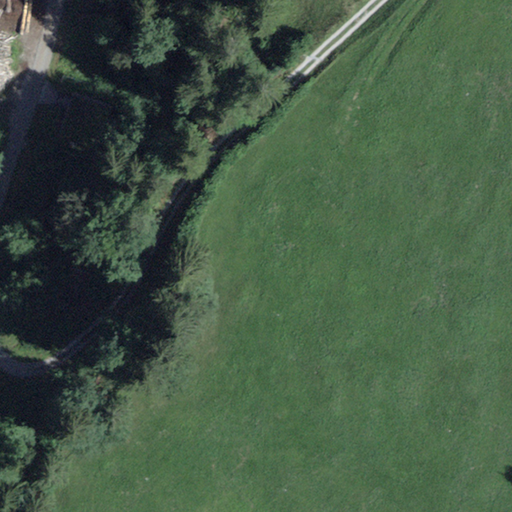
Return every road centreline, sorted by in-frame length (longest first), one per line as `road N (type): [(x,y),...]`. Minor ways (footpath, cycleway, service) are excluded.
road 1 (track): [(379,0),(262,102),(188,184),(132,278),(77,341),(38,361),(0,352)]
road 2 (unclassified): [(0,204),(58,0)]
